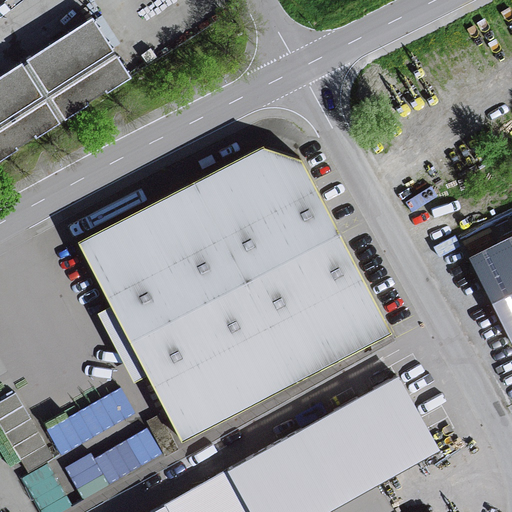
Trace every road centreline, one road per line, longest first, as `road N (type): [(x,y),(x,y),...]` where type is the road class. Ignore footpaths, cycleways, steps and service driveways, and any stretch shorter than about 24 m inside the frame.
road 1 (unclassified): [(511,454),(299,67)]
road 2 (tertiary): [(299,67),(0,223)]
road 3 (tertiary): [(432,0),(299,67)]
